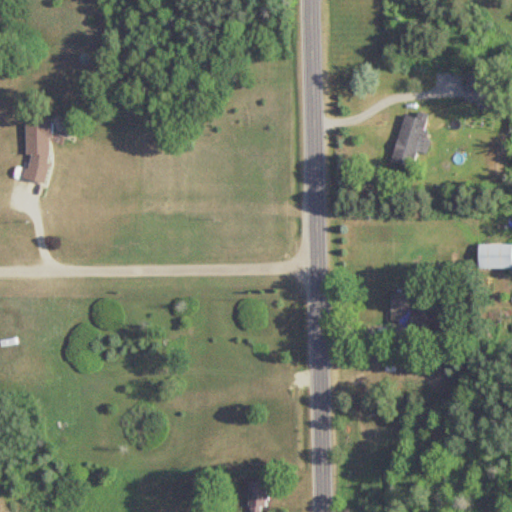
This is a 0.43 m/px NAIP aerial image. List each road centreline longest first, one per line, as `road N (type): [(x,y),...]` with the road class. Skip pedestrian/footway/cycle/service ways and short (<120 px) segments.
road 1 (tertiary): [(327,511),(313,0)]
road 2 (residential): [(321,266),(0,273)]
